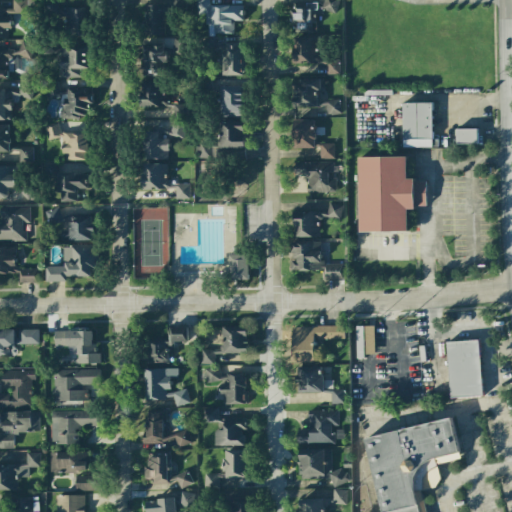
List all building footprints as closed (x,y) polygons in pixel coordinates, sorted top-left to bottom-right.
[(243,5),(210,5),(209,0),(196,0),(197,14),(206,14),(206,25),(214,25),(214,34),(233,34),(233,21),(244,20),(243,5)] [(317,22),(316,3),(291,4),(291,22),(297,22),(298,32),(311,32),(311,23),(317,22)] [(145,5),(146,35),(166,34),(165,5),(145,5)] [(64,8),(65,36),(87,35),(85,7),(64,8)] [(0,36),(7,37),(7,29),(12,29),(12,8),(0,8),(0,36)] [(326,74),(340,74),(339,57),(325,58),(325,48),(318,48),(317,37),(294,37),(295,64),(326,63),(326,74)] [(0,78),(7,78),(6,58),(30,57),(30,42),(19,42),(20,48),(0,48),(0,78)] [(223,75),(244,76),(245,43),(224,43),(223,75)] [(142,76),(162,75),(162,62),(167,62),(166,44),(141,45),(142,76)] [(89,68),(89,46),(57,47),(58,78),(81,77),(81,68),(89,68)] [(317,108),(317,89),(324,89),(324,78),(294,79),(295,108),(317,108)] [(166,106),(165,81),(141,82),(142,107),(166,106)] [(0,119),(11,119),(11,98),(33,98),(33,82),(20,82),(20,89),(0,88),(0,119)] [(222,86),(221,116),(245,116),(245,87),(222,86)] [(63,117),(89,118),(91,90),(64,89),(63,117)] [(341,114),(339,99),(318,102),(318,107),(326,106),(327,116),(341,114)] [(403,147),(433,147),(432,102),(402,103),(403,147)] [(315,120),(294,119),(293,148),(315,148),(315,120)] [(244,148),(244,122),(220,122),(219,148),(244,148)] [(60,137),(58,123),(45,125),(47,140),(60,137)] [(9,124),(0,124),(0,151),(10,152),(9,124)] [(455,144),(478,143),(477,128),(455,129),(455,144)] [(168,139),(158,139),(159,130),(145,130),(144,159),(167,159),(168,139)] [(63,160),(86,160),(86,133),(63,133),(63,160)] [(214,157),(214,141),(196,141),(195,157),(214,157)] [(318,159),(334,158),(333,143),(318,143),(318,159)] [(32,147),(19,147),(19,161),(33,161),(32,147)] [(360,232),(408,231),(407,207),(426,207),(426,180),(408,180),(407,157),(359,157),(360,232)] [(307,193),(336,192),(336,178),(332,178),(332,161),(296,162),(296,175),(306,175),(307,193)] [(166,163),(141,164),(142,190),(174,189),(174,182),(167,182),(166,163)] [(77,189),(88,188),(87,172),(57,174),(58,201),(77,201),(77,189)] [(189,199),(189,184),(176,184),(175,198),(189,199)] [(319,237),(319,218),(340,218),(341,204),(327,203),(327,211),(295,211),(294,236),(319,237)] [(0,216),(0,226),(0,241),(25,241),(25,223),(30,223),(30,207),(0,207),(0,216)] [(93,240),(92,215),(60,215),(60,209),(47,209),(47,223),(69,222),(69,241),(93,240)] [(343,264),(322,264),(322,241),(291,242),(291,270),(322,269),(322,279),(343,279),(343,264)] [(46,281),(68,282),(68,276),(91,276),(91,267),(97,267),(97,245),(63,245),(63,266),(46,266),(46,281)] [(0,272),(16,272),(15,248),(0,247),(0,272)] [(248,254),(230,255),(230,280),(249,280),(248,254)] [(21,283),(38,283),(37,269),(21,269),(21,283)] [(169,363),(169,354),(175,354),(175,342),(189,342),(188,326),(166,327),(166,338),(149,338),(149,363),(169,363)] [(292,326),(292,362),(314,362),(314,339),(343,339),(343,326),(292,326)] [(374,326),(355,326),(356,359),(365,359),(365,354),(375,353),(374,326)] [(38,329),(16,330),(16,329),(0,329),(0,356),(16,356),(16,344),(38,344),(38,329)] [(200,348),(200,364),(217,365),(217,353),(247,354),(248,330),(223,329),(222,349),(200,348)] [(55,346),(69,346),(69,354),(77,354),(78,364),(96,363),(96,330),(54,331),(55,346)] [(480,341),(447,342),(449,397),(482,396),(480,341)] [(344,404),(344,389),(332,389),(332,380),(322,380),(323,367),(300,367),(299,392),(331,393),(331,403),(344,404)] [(146,399),(174,399),(174,404),(187,404),(187,390),(170,391),(170,378),(178,377),(177,368),(145,369),(146,399)] [(222,404),(246,404),(245,373),(220,374),(220,368),(205,368),(205,383),(221,383),(222,404)] [(53,370),(53,401),(85,401),(84,385),(101,385),(101,369),(53,370)] [(0,406),(31,407),(31,379),(35,379),(35,370),(1,370),(1,388),(10,388),(10,393),(0,393),(0,406)] [(244,445),(243,429),(246,429),(246,418),(218,418),(217,408),(203,408),(204,423),(223,423),(223,430),(214,430),(214,446),(244,445)] [(338,410),(309,410),(309,430),(299,430),(299,443),(333,443),(333,426),(338,426),(338,410)] [(1,412),(1,433),(0,433),(0,447),(14,448),(14,432),(40,432),(39,411),(1,412)] [(51,411),(52,444),(78,444),(78,427),(100,427),(99,411),(51,411)] [(187,429),(164,436),(163,436),(165,411),(160,412),(146,412),(145,443),(159,443),(175,438),(177,447),(191,443),(187,429)] [(384,511),(366,436),(452,415),(460,450),(459,450),(461,458),(437,464),(436,466),(438,465),(441,478),(435,486),(423,490),(423,489),(421,489),(426,511),(384,511)] [(299,479),(332,478),(332,484),(348,484),(348,470),(331,471),(331,449),(299,449),(299,479)] [(247,478),(247,450),(225,450),(224,478),(247,478)] [(0,489),(17,490),(17,477),(28,477),(29,467),(40,467),(40,452),(26,452),(26,464),(0,464),(0,489)] [(89,452),(50,452),(50,472),(88,472),(89,452)] [(151,483),(169,484),(170,453),(145,452),(144,479),(151,480),(151,483)] [(180,489),(193,483),(187,470),(174,476),(180,489)] [(100,475),(75,476),(76,491),(100,490),(100,475)] [(346,504),(347,489),(333,489),(333,504),(346,504)] [(192,505),(193,493),(179,492),(178,505),(192,505)]
